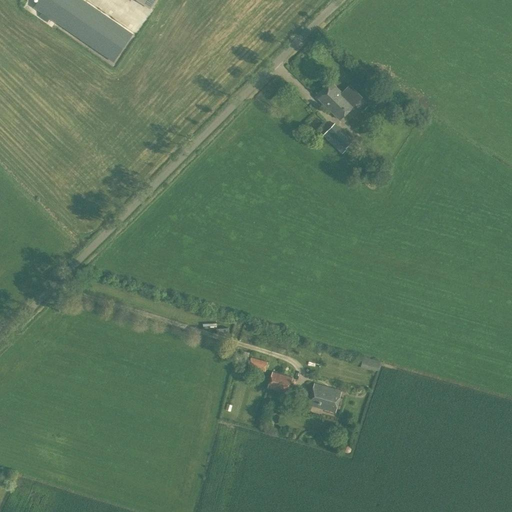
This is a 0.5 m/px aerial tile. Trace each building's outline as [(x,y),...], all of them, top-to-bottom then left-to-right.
[(132,34),(82,0),(38,0),(34,7),(113,61),(132,34)] [(138,0),(151,8),(156,0),(138,0)] [(318,98),(339,119),(362,97),(350,86),(343,93),(333,83),(318,98)] [(345,148),(353,141),(335,123),(323,135),(341,154),(346,149),(345,148)] [(249,322),(244,326),(248,331),(253,327),(249,322)] [(256,369),(265,372),(268,362),(250,357),(247,369),(255,371),(256,369)] [(382,362),(363,357),(360,368),(375,372),(375,370),(379,371),(382,362)] [(272,371),(267,389),(289,394),(293,377),(272,371)] [(314,384),(308,404),(335,412),(341,392),(314,384)]
